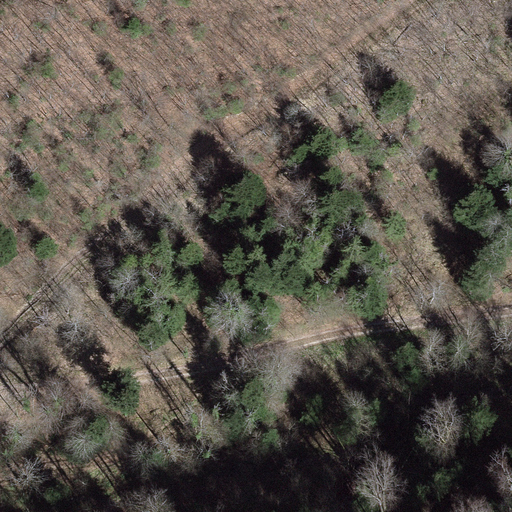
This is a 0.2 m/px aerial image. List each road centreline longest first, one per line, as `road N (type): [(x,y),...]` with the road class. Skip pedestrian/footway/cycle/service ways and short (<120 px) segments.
road 1 (track): [(0,328),(426,0)]
road 2 (track): [(0,400),(153,388),(324,348),(511,322)]
